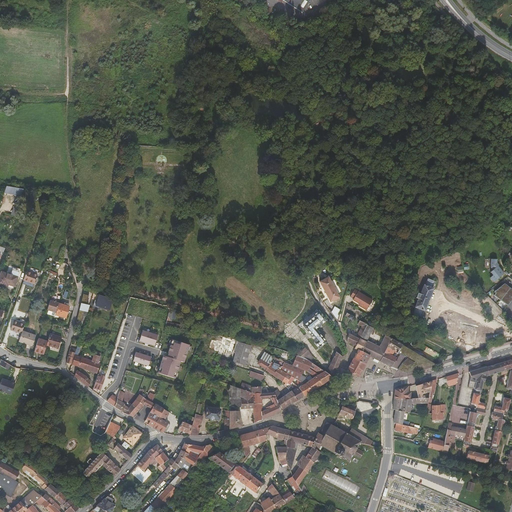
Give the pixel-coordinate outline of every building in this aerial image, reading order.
[(286,0),(305,11),(311,0),(286,0)] [(23,198),(25,189),(7,185),(5,194),(23,198)] [(499,266),(497,263),(497,260),(491,260),(492,269),(493,271),(491,272),(493,276),(491,278),(494,282),(500,278),(499,277),(504,273),(499,266)] [(27,270),(22,283),(33,287),(38,273),(27,270)] [(17,277),(1,271),(0,275),(0,283),(13,288),(17,277)] [(339,296),(328,276),(319,281),(330,301),(339,296)] [(415,307),(413,314),(421,318),(424,311),(425,311),(433,289),(432,288),(435,281),(427,278),(425,285),(423,285),(415,307)] [(511,290),(506,282),(494,291),(496,293),(491,296),(495,302),(501,297),(506,305),(511,300),(511,297),(511,296),(511,294),(511,290)] [(371,300),(354,288),(350,295),(353,297),(352,299),(358,304),(360,305),(359,307),(365,310),(371,300)] [(88,311),(89,307),(86,307),(89,296),(83,295),(77,320),(83,322),(85,311),(88,311)] [(98,295),(96,301),(95,300),(93,306),(98,308),(98,306),(108,309),(110,303),(111,299),(98,295)] [(56,313),(59,303),(50,301),(47,310),(56,313)] [(56,313),(56,315),(55,317),(58,317),(59,316),(66,318),(69,306),(59,303),(56,313)] [(341,310),(341,309),(340,311),(335,310),(333,316),(338,323),(340,313),(341,310)] [(313,316),(314,317),(304,326),(316,342),(315,343),(319,348),(326,342),(315,329),(326,321),(318,311),(313,316)] [(25,323),(14,320),(11,329),(22,332),(22,330),(23,327),(25,323)] [(356,337),(349,334),(348,337),(347,342),(356,346),(359,339),(360,339),(367,324),(363,323),(362,326),(356,337)] [(367,324),(360,339),(366,342),(373,328),(367,324)] [(182,335),(183,329),(166,325),(165,327),(165,331),(182,335)] [(193,337),(195,331),(194,331),(183,329),(182,335),(193,337)] [(22,332),(19,340),(26,343),(30,333),(22,330),(22,332)] [(142,330),(139,341),(154,346),(158,335),(142,330)] [(30,333),(26,343),(32,346),(36,335),(30,333)] [(48,342),(47,345),(55,348),(58,336),(50,334),(48,342)] [(393,339),(386,335),(380,346),(374,358),(381,361),(386,352),(393,339)] [(232,353),(236,339),(230,338),(230,339),(221,336),(220,341),(216,340),(215,341),(212,349),(213,351),(217,352),(222,353),(223,350),(223,349),(227,350),(227,351),(232,353)] [(38,339),(34,352),(44,355),(47,345),(48,342),(38,339)] [(366,344),(366,342),(360,339),(359,339),(356,346),(354,349),(358,350),(354,359),(360,361),(364,353),(362,352),(366,344)] [(386,352),(392,356),(396,357),(392,367),(398,369),(399,367),(399,368),(402,363),(414,352),(393,339),(386,352)] [(189,345),(172,340),(168,353),(167,357),(163,356),(158,373),(175,378),(180,361),(184,362),(189,345)] [(487,340),(480,341),(481,348),(488,347),(487,340)] [(250,346),(238,342),(233,362),(245,365),(250,346)] [(364,353),(369,355),(370,352),(370,350),(372,346),(366,344),(362,352),(364,353)] [(374,358),(380,346),(374,344),(370,352),(369,355),(369,356),(374,358)] [(277,349),(268,347),(260,360),(268,365),(273,357),(277,349)] [(76,350),(71,348),(67,362),(67,363),(71,364),(74,355),(76,350)] [(304,358),(309,361),(313,358),(305,348),(301,351),(299,349),(293,354),(294,354),(304,358)] [(291,377),(294,378),(299,368),(290,364),(293,354),(289,353),(277,349),(273,357),(285,362),(281,371),(286,374),(291,376),(291,377)] [(136,352),(133,361),(148,366),(151,357),(136,352)] [(342,357),(336,352),(331,362),(326,372),(333,377),(336,371),(338,367),(341,358),(342,357)] [(381,361),(388,365),(392,356),(386,352),(381,361)] [(402,363),(399,368),(404,370),(403,372),(407,373),(435,365),(414,352),(402,363)] [(360,361),(366,363),(369,356),(369,355),(364,353),(360,361)] [(290,364),(299,368),(307,371),(312,363),(309,361),(304,358),(294,354),(293,354),(290,364)] [(74,355),(71,364),(78,367),(81,358),(74,355)] [(81,358),(78,367),(97,373),(100,364),(98,363),(100,357),(99,357),(95,355),(94,355),(92,362),(81,358)] [(392,356),(388,365),(392,367),(396,357),(392,356)] [(285,362),(273,357),(268,365),(267,366),(276,371),(277,369),(281,371),(285,362)] [(359,377),(360,374),(366,363),(360,361),(354,359),(347,371),(359,377)] [(267,366),(268,365),(260,360),(257,364),(262,367),(265,370),(265,369),(267,366)] [(495,365),(497,373),(509,369),(510,369),(510,370),(506,389),(511,390),(511,361),(510,360),(495,365)] [(305,377),(297,373),(294,378),(305,384),(306,385),(312,392),(332,378),(333,377),(326,372),(324,371),(312,363),(307,371),(315,377),(311,379),(310,377),(306,380),(304,377),(305,377)] [(489,366),(492,374),(494,373),(497,373),(495,365),(492,365),(489,366)] [(273,374),(276,371),(267,366),(265,369),(265,370),(273,374)] [(479,369),(483,381),(485,381),(486,376),(492,374),(489,366),(488,367),(487,367),(486,367),(479,369)] [(77,368),(75,374),(75,376),(89,387),(90,381),(86,377),(78,372),(79,369),(77,368)] [(274,376),(282,381),(286,374),(281,371),(277,369),(276,371),(273,374),(273,375),(274,376)] [(474,389),(480,390),(483,381),(479,369),(469,372),(470,377),(468,387),(474,388),(474,389)] [(456,383),(458,373),(446,377),(449,384),(456,383)] [(290,384),(292,382),(289,380),(291,377),(291,376),(286,374),(282,381),(284,382),(286,383),(285,384),(285,386),(287,387),(290,384)] [(98,376),(93,388),(101,390),(103,384),(105,376),(102,375),(101,377),(98,376)] [(0,390),(12,395),(16,382),(2,378),(0,384),(0,390)] [(428,403),(426,413),(429,413),(433,393),(434,393),(436,380),(432,381),(429,398),(428,403)] [(429,398),(432,381),(415,386),(418,398),(429,398)] [(252,387),(243,384),(241,389),(252,393),(252,388),(252,387)] [(298,387),(294,389),(290,384),(287,387),(290,392),(291,391),(298,400),(305,396),(299,388),(298,387)] [(300,386),(299,388),(305,396),(312,392),(306,385),(305,384),(300,387),(300,386)] [(230,385),(229,404),(241,404),(241,407),(242,409),(250,409),(250,410),(253,410),(254,423),(262,420),(262,419),(262,412),(262,404),(253,405),(252,394),(252,393),(241,389),(230,385)] [(394,399),(406,398),(406,399),(410,399),(410,393),(407,393),(408,386),(395,390),(394,399)] [(140,389),(138,394),(139,395),(131,404),(139,410),(143,405),(143,404),(143,403),(144,403),(144,401),(146,400),(145,399),(141,396),(143,391),(140,389)] [(291,403),(298,400),(291,391),(290,392),(282,398),(277,389),(274,393),(276,397),(281,411),(291,403)] [(120,391),(111,396),(107,401),(115,407),(120,391)] [(123,391),(122,392),(120,391),(115,407),(125,413),(133,417),(139,410),(131,404),(129,408),(124,405),(124,404),(122,403),(125,393),(123,391)] [(150,395),(149,395),(146,400),(144,401),(144,403),(143,403),(143,404),(143,405),(152,409),(154,404),(152,403),(152,402),(154,397),(155,394),(151,393),(150,395)] [(464,438),(462,444),(470,446),(471,442),(470,442),(471,438),(473,427),(474,427),(475,423),(474,422),(476,414),(477,414),(478,413),(484,414),(484,409),(483,409),(483,407),(484,407),(485,403),(479,401),(478,401),(478,400),(480,394),(473,393),(471,403),(474,404),(474,405),(475,406),(475,407),(474,407),(473,412),(469,411),(465,429),(464,438)] [(253,405),(262,404),(261,399),(260,394),(252,394),(253,405)] [(273,406),(266,410),(266,417),(281,411),(276,397),(270,398),(271,399),(273,404),(273,406)] [(405,412),(410,413),(411,403),(428,403),(429,398),(418,398),(410,399),(406,399),(406,398),(394,399),(393,409),(396,410),(405,412)] [(491,443),(489,451),(496,453),(504,423),(504,420),(503,419),(502,419),(504,410),(506,410),(508,409),(510,400),(503,398),(502,402),(501,407),(494,406),(493,410),(493,411),(493,412),(492,412),(491,416),(492,417),(492,419),(498,420),(495,431),(494,430),(491,443)] [(160,417),(163,410),(154,404),(152,409),(150,411),(160,417)] [(446,413),(445,405),(439,406),(440,413),(432,413),(433,420),(442,419),(442,413),(446,413)] [(229,429),(241,426),(239,412),(242,409),(241,407),(229,406),(229,411),(229,418),(229,429)] [(339,413),(352,419),(356,410),(351,407),(350,409),(349,408),(348,410),(342,407),(339,413)] [(220,410),(207,408),(206,418),(218,420),(220,410)] [(153,427),(163,433),(168,424),(168,423),(166,421),(165,422),(161,420),(162,418),(164,419),(166,416),(167,417),(168,414),(173,416),(174,418),(175,419),(176,417),(163,410),(160,417),(153,427)] [(405,412),(396,410),(394,423),(397,423),(402,424),(405,412)] [(148,425),(153,427),(160,417),(150,411),(147,419),(148,420),(148,425)] [(189,436),(197,436),(202,417),(195,415),(194,418),(193,421),(192,426),(190,434),(189,436)] [(182,422),(178,430),(190,434),(192,426),(182,422)] [(331,424),(327,422),(320,434),(324,436),(319,445),(321,446),(324,447),(324,448),(325,449),(325,448),(329,450),(328,451),(329,451),(330,450),(335,453),(334,454),(335,455),(336,454),(339,455),(339,456),(341,458),(342,456),(349,461),(349,462),(349,463),(350,463),(350,462),(350,460),(352,456),(353,456),(354,455),(360,458),(364,452),(357,448),(358,447),(357,447),(360,442),(361,443),(361,442),(361,441),(359,441),(354,438),(354,437),(354,436),(353,436),(353,437),(350,436),(347,434),(347,433),(346,432),(346,433),(344,432),(342,431),(342,430),(341,430),(337,428),(338,427),(337,427),(336,428),(334,427),(331,425),(331,424)] [(442,452),(447,453),(448,448),(454,449),(455,444),(453,444),(455,435),(457,435),(456,436),(464,438),(465,429),(451,426),(452,423),(448,422),(446,434),(444,441),(442,452)] [(113,438),(120,428),(110,423),(105,433),(113,438)] [(402,424),(397,423),(395,430),(412,433),(413,432),(414,427),(402,424)] [(271,436),(274,438),(277,428),(274,427),(272,426),(270,427),(270,428),(266,433),(271,436)] [(342,426),(340,429),(341,430),(342,430),(342,431),(344,432),(346,433),(346,432),(347,433),(347,434),(350,436),(353,437),(353,436),(354,436),(354,437),(354,438),(359,441),(361,441),(361,442),(361,443),(364,444),(367,438),(351,429),(350,431),(348,430),(342,426)] [(141,434),(132,427),(123,438),(132,446),(141,434)] [(239,436),(245,457),(245,458),(250,453),(248,446),(267,440),(265,434),(266,433),(270,428),(239,436)] [(277,428),(274,438),(279,439),(278,440),(282,441),(282,440),(284,440),(284,442),(283,446),(286,446),(287,441),(290,431),(277,428)] [(293,448),(296,449),(298,443),(312,447),(316,438),(290,431),(287,441),(286,446),(286,447),(293,448)] [(312,447),(318,451),(319,449),(321,446),(319,445),(324,436),(320,434),(318,432),(316,438),(312,447)] [(116,445),(114,449),(128,461),(132,456),(118,444),(112,439),(111,440),(116,445)] [(434,441),(429,440),(428,448),(442,452),(444,441),(434,439),(434,441)] [(157,444),(149,451),(155,458),(163,453),(157,444)] [(185,460),(187,461),(188,462),(186,464),(191,468),(192,467),(207,445),(206,445),(205,446),(202,447),(195,445),(184,444),(178,456),(185,460)] [(31,452),(33,453),(35,448),(28,445),(26,452),(31,454),(31,452)] [(207,445),(192,467),(196,469),(202,460),(214,449),(209,445),(207,445)] [(286,458),(286,447),(276,447),(279,458),(282,466),(287,463),(286,458)] [(288,466),(290,470),(296,449),(293,448),(286,447),(286,458),(287,463),(288,466)] [(318,451),(312,447),(293,476),(292,476),(296,483),(298,486),(314,462),(320,452),(318,451)] [(155,459),(155,458),(149,451),(137,465),(145,472),(148,469),(147,467),(148,466),(149,467),(152,463),(155,459)] [(466,458),(475,461),(477,453),(468,451),(466,458)] [(228,472),(229,473),(231,475),(238,466),(219,452),(208,458),(224,469),(218,477),(218,476),(216,479),(220,482),(228,472)] [(88,479),(91,476),(101,465),(115,477),(120,470),(107,458),(108,457),(107,456),(106,457),(101,453),(98,457),(93,462),(90,459),(86,462),(90,465),(85,470),(85,471),(82,474),(88,479)] [(155,459),(152,463),(153,465),(158,462),(160,465),(160,466),(162,464),(168,460),(163,453),(155,458),(155,459)] [(478,461),(486,464),(488,456),(480,454),(478,461)] [(171,459),(168,464),(170,466),(173,469),(174,470),(175,471),(178,466),(180,467),(185,460),(178,456),(174,462),(171,459)] [(268,458),(265,457),(258,471),(262,474),(267,465),(265,464),(268,458)] [(26,463),(21,471),(24,473),(26,471),(40,483),(39,485),(45,490),(50,485),(51,484),(34,468),(26,463)] [(0,472),(14,481),(19,474),(0,464),(0,472)] [(162,464),(160,466),(160,465),(157,467),(161,472),(166,468),(162,464)] [(182,470),(187,474),(191,468),(186,464),(182,470)] [(239,481),(246,472),(241,469),(239,467),(238,466),(231,475),(239,481)] [(156,487),(166,476),(165,475),(170,469),(168,467),(166,469),(158,478),(156,480),(153,484),(156,487)] [(156,511),(157,511),(161,506),(172,497),(187,474),(182,470),(181,471),(146,509),(143,511),(156,511)] [(28,476),(39,485),(40,483),(26,471),(24,473),(28,476)] [(18,483),(14,481),(0,472),(0,491),(10,497),(18,483)] [(255,493),(262,484),(246,472),(239,481),(246,486),(255,493)] [(292,486),(292,487),(298,496),(303,493),(298,486),(296,483),(292,476),(288,479),(292,486)] [(345,479),(341,487),(356,495),(360,486),(345,479)] [(474,483),(469,481),(466,490),(472,492),(474,483)] [(54,498),(60,493),(50,485),(45,490),(54,498)] [(281,497),(275,489),(271,493),(274,497),(261,505),(265,511),(272,511),(286,504),(281,497)] [(284,491),(286,494),(281,497),(286,504),(294,498),(288,489),(284,491)] [(26,511),(32,506),(38,501),(41,497),(42,497),(38,495),(34,491),(21,502),(12,510),(9,511),(5,508),(2,511),(3,511),(26,511)] [(69,500),(60,493),(54,498),(59,501),(62,506),(69,500)] [(97,506),(107,511),(111,511),(115,505),(112,504),(113,501),(107,497),(97,506)] [(73,504),(69,500),(62,506),(66,511),(73,504)] [(50,511),(49,511),(60,511),(58,511),(52,506),(46,501),(46,502),(45,501),(41,505),(50,511)] [(55,503),(52,506),(58,511),(60,508),(55,503)]
